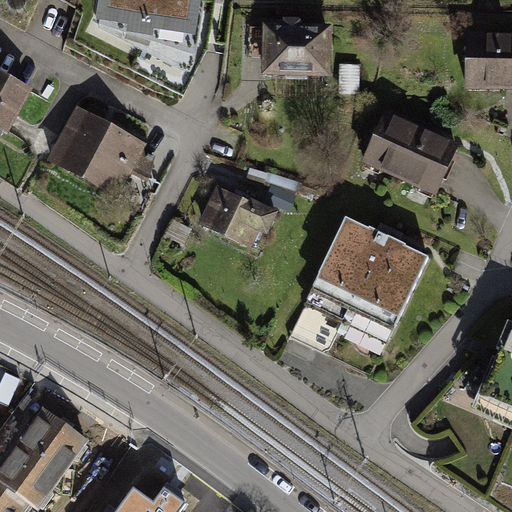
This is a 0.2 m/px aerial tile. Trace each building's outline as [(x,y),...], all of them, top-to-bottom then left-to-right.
[(99,0),(96,26),(128,31),(127,39),(153,43),(154,36),(195,42),(201,0),(99,0)] [(284,30),(264,30),(264,81),(332,82),(332,29),(302,29),(302,24),(284,24),(284,30)] [(511,37),(471,36),(469,93),(511,94),(511,37)] [(36,94),(0,75),(0,131),(13,139),(36,94)] [(147,145),(82,111),(54,166),(119,199),(147,145)] [(463,146),(387,115),(366,167),(442,198),(463,146)] [(282,216),(221,187),(202,228),(256,254),(266,232),(272,235),(282,216)] [(315,297),(399,336),(433,260),(349,222),(315,297)] [(511,341),(483,416),(511,427),(511,341)] [(46,395),(0,455),(0,511),(25,511),(35,500),(41,504),(95,433),(46,395)]
